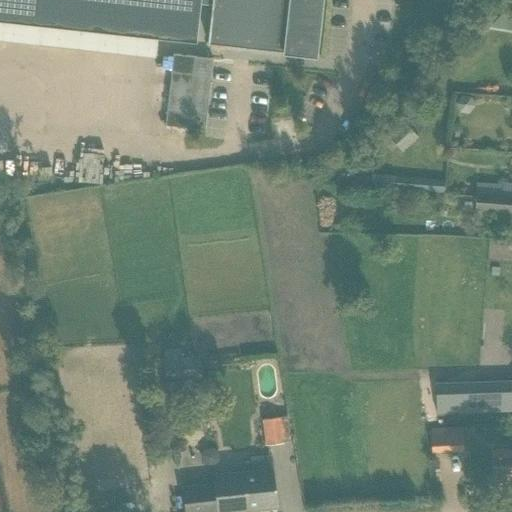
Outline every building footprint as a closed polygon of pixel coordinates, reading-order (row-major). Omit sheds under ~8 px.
[(0,0),(0,21),(2,22),(195,43),(200,5),(211,6),(207,43),(205,43),(205,46),(287,55),(288,52),(286,51),(291,0),(0,0)] [(164,125),(186,128),(194,56),(172,54),(164,125)] [(461,95),(455,103),(459,112),(468,113),(474,105),(470,96),(461,95)] [(397,116),(383,129),(390,136),(401,148),(420,129),(405,112),(400,116),(399,117),(397,116)] [(370,187),(370,188),(393,190),(394,177),(374,176),(371,175),(370,187)] [(511,187),(477,184),(476,193),(502,195),(502,194),(511,195),(511,187)] [(502,195),(476,193),(475,207),(511,210),(511,195),(502,194),(502,195)] [(481,289),(373,295),(375,332),(483,327),(481,289)] [(165,360),(166,376),(199,373),(197,357),(165,360)] [(307,380),(312,405),(351,397),(346,372),(307,380)] [(178,423),(175,380),(161,381),(163,424),(178,423)] [(478,385),(435,386),(436,413),(479,411),(499,410),(511,409),(511,383),(498,384),(478,385)] [(263,420),(266,444),(282,442),(280,418),(263,420)] [(430,430),(431,452),(463,451),(463,428),(430,430)] [(511,449),(492,451),(493,480),(511,479),(511,449)] [(204,451),(200,457),(200,464),(206,468),(213,467),(217,462),(216,455),(211,451),(204,451)] [(181,486),(183,511),(230,511),(277,507),(271,455),(250,457),(251,470),(212,474),(213,482),(181,486)]
